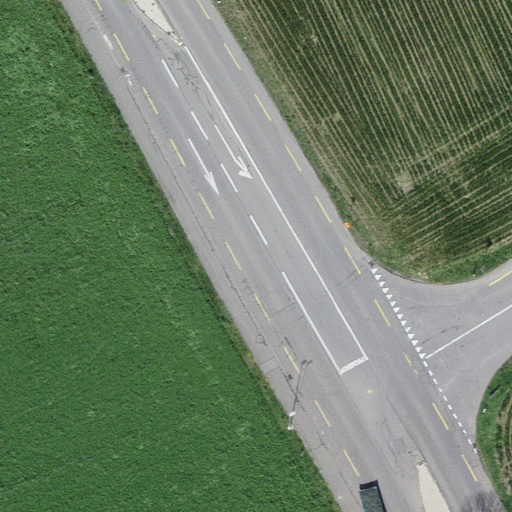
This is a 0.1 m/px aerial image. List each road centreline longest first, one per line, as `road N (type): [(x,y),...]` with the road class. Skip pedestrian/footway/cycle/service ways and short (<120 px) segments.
road 1 (secondary): [(367,393),(141,0)]
road 2 (secondary): [(367,393),(511,302)]
road 3 (secondary): [(434,511),(367,393)]
